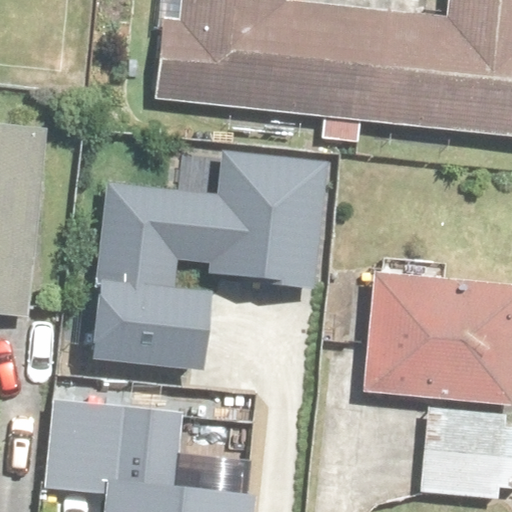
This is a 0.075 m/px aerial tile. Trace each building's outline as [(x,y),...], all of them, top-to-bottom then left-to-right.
[(275,0),(158,0),(148,105),(234,113),(234,115),(511,137),(511,0),(433,0),(431,25),(274,13),(275,0)] [(316,171),(220,162),(216,203),(106,193),(90,366),(211,377),(220,281),(306,289),(316,171)] [(457,325),(350,320),(345,438),(452,443),(457,325)] [(198,511),(203,458),(63,445),(56,511),(198,511)] [(453,511),(456,462),(358,457),(355,511),(453,511)]
